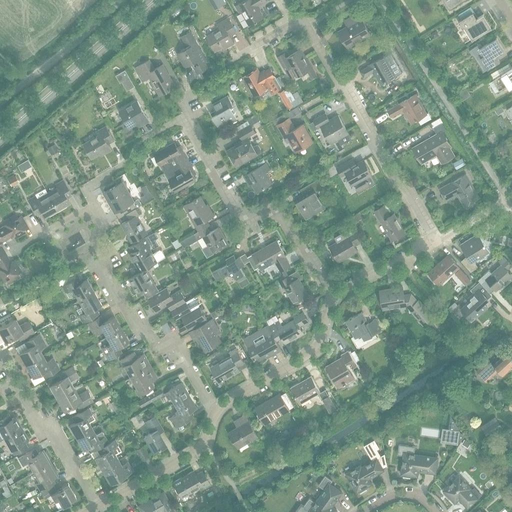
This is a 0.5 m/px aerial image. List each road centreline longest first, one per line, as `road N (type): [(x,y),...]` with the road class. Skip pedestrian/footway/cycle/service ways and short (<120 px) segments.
road 1 (residential): [(334,292),(277,209),(242,227),(183,117)]
road 2 (residential): [(436,241),(310,25),(296,22)]
road 3 (residential): [(215,409),(176,348),(161,347),(129,320),(101,266),(104,239),(93,207)]
road 4 (residential): [(511,206),(381,0)]
road 5 (secondary): [(0,133),(154,0)]
road 6 (residential): [(215,409),(315,349),(334,292)]
road 7 (residential): [(98,507),(0,363)]
road 8 (residential): [(98,507),(204,441),(215,409)]
road 9 (unclassified): [(0,101),(120,0)]
